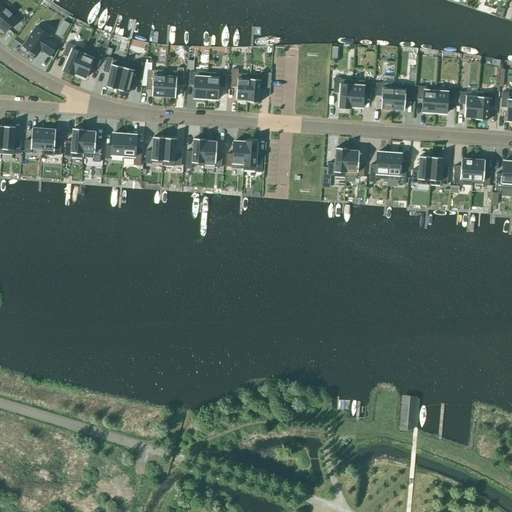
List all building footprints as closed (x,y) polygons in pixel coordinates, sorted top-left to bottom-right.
[(0,3),(0,28),(5,33),(16,20),(11,15),(12,14),(11,14),(6,10),(7,10),(6,9),(5,10),(0,5),(0,3),(0,4),(0,3)] [(36,27),(23,46),(37,56),(41,49),(45,51),(44,52),(50,56),(57,45),(48,39),(50,36),(36,27)] [(73,46),(68,43),(63,55),(68,57),(63,70),(74,75),(84,49),(74,45),(73,46)] [(95,54),(84,49),(74,75),(75,74),(85,79),(90,67),(96,69),(102,55),(96,53),(95,54)] [(113,59),(107,57),(103,72),(109,73),(106,87),(117,90),(124,63),(113,60),(113,59)] [(135,66),(124,63),(117,90),(129,93),(132,79),(139,81),(143,64),(136,62),(135,66)] [(177,71),(165,71),(163,97),(175,98),(176,85),(182,86),(184,68),(177,68),(177,71)] [(238,70),(232,69),(230,87),(237,87),(236,100),(247,101),(247,102),(249,74),(238,73),(238,70)] [(153,71),(147,70),(146,88),(152,88),(152,96),(163,97),(165,71),(153,70),(153,71)] [(261,75),(249,74),(247,102),(259,103),(260,89),(267,89),(268,72),(261,71),(261,75)] [(195,73),(189,72),(188,85),(195,85),(194,98),(205,99),(207,73),(196,72),(195,73)] [(219,73),(207,73),(205,99),(217,100),(218,87),(224,87),(225,75),(219,75),(219,73)] [(351,108),(351,107),(353,80),(341,80),(341,78),(334,78),(333,93),(339,93),(338,107),(351,108)] [(353,80),(351,107),(362,108),(363,95),(369,95),(370,83),(364,82),(364,81),(353,80)] [(392,110),(394,83),(382,83),(382,84),(376,83),(375,96),(381,96),(380,109),(392,110)] [(394,83),(392,110),(404,111),(405,98),(411,98),(412,86),(406,85),(406,84),(394,83)] [(422,112),(434,113),(436,91),(424,90),(424,87),(418,86),(417,99),(423,99),(422,112)] [(436,91),(434,113),(446,114),(447,101),(453,101),(454,89),(447,88),(447,92),(436,91)] [(464,118),(475,119),(477,97),(466,96),(466,92),(460,92),(459,104),(465,105),(464,118)] [(475,119),(475,120),(488,121),(489,106),(495,107),(496,94),(490,94),(490,93),(477,92),(477,97),(475,119)] [(506,122),(511,122),(511,96),(508,97),(508,93),(502,92),(501,107),(507,108),(506,122)] [(15,127),(3,126),(1,154),(13,155),(13,154),(20,154),(21,142),(14,141),(15,127)] [(44,129),(32,128),(31,141),(25,140),(24,153),(31,153),(31,149),(42,150),(41,155),(42,155),(44,129)] [(56,129),(44,129),(42,155),(54,156),(54,155),(60,155),(61,143),(55,142),(56,129)] [(84,130),(72,129),(71,142),(65,141),(64,156),(70,157),(70,158),(82,159),(84,130)] [(85,130),(84,130),(82,159),(83,159),(83,157),(94,158),(93,162),(100,162),(101,145),(95,144),(96,132),(85,131),(85,130)] [(124,134),(113,133),(112,146),(105,146),(105,158),(111,159),(111,155),(122,156),(122,159),(123,159),(124,134)] [(136,135),(124,134),(123,159),(134,159),(134,165),(140,166),(142,148),(136,148),(136,135)] [(165,138),(153,137),(152,151),(145,151),(145,163),(151,164),(151,163),(162,163),(162,166),(163,166),(165,138)] [(177,139),(165,138),(163,166),(175,167),(175,166),(181,166),(182,153),(176,153),(177,139)] [(205,139),(193,139),(192,152),(186,151),(185,169),(192,169),(192,165),(203,166),(205,139)] [(206,139),(205,139),(203,166),(204,166),(204,165),(215,166),(215,167),(221,167),(222,155),(216,154),(217,142),(206,141),(206,139)] [(245,142),(234,142),(233,154),(226,154),(226,166),(232,167),(232,168),(243,169),(243,170),(246,141),(245,141),(245,142)] [(257,142),(246,141),(243,170),(255,171),(255,172),(261,173),(262,157),(256,157),(257,142)] [(348,149),(335,148),(334,163),(328,163),(328,168),(323,168),(323,177),(327,178),(328,175),(333,176),(333,177),(346,178),(346,177),(348,150),(348,149)] [(359,151),(348,150),(346,177),(357,177),(357,176),(363,177),(364,164),(358,164),(359,151)] [(387,180),(389,153),(377,152),(376,165),(370,165),(369,182),(375,182),(376,179),(387,180)] [(401,154),(389,153),(387,180),(399,180),(398,184),(405,185),(406,167),(400,167),(401,154)] [(429,185),(431,157),(419,156),(418,170),(412,170),(411,183),(417,183),(417,184),(429,185)] [(443,158),(431,157),(429,185),(441,186),(441,184),(447,185),(448,167),(442,167),(443,158)] [(472,183),(473,159),(461,158),(460,166),(454,166),(453,183),(459,184),(459,185),(471,186),(472,183)] [(485,160),(473,159),(472,183),(483,184),(482,185),(489,186),(490,173),(484,173),(485,160)] [(511,188),(511,161),(503,161),(502,174),(496,174),(495,191),(501,191),(501,188),(511,188)] [(410,406),(408,437),(426,438),(428,406),(410,406)]
